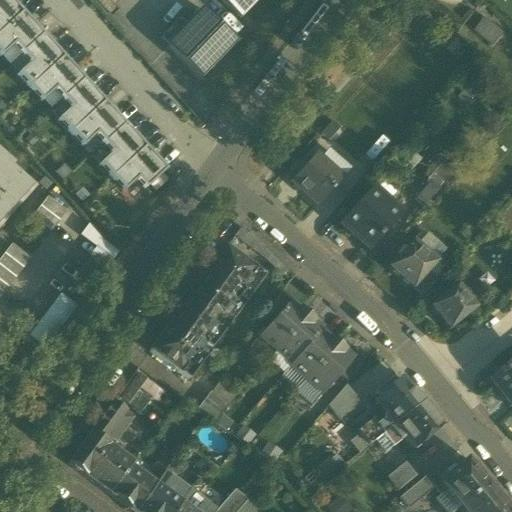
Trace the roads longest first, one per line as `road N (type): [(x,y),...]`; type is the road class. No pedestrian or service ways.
road 1 (residential): [(47,466),(245,199)]
road 2 (residential): [(213,165),(18,424)]
road 3 (residential): [(245,199),(435,384)]
road 4 (residential): [(213,165),(61,0)]
road 5 (residential): [(337,0),(213,165)]
